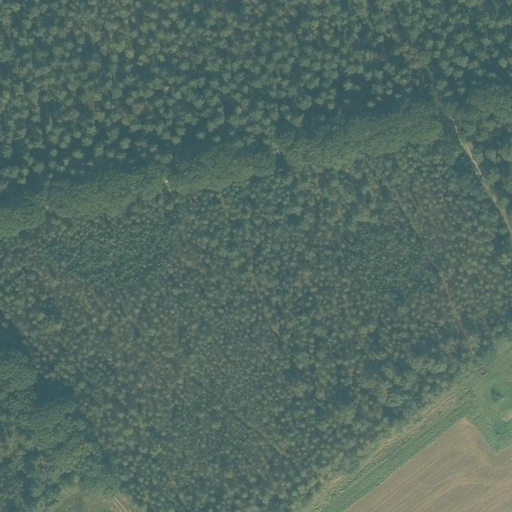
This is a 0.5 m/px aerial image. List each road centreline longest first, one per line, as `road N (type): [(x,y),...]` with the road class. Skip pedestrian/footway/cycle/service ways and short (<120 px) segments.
road 1 (track): [(0,219),(448,115)]
road 2 (track): [(0,365),(121,511)]
road 3 (track): [(448,115),(511,239)]
